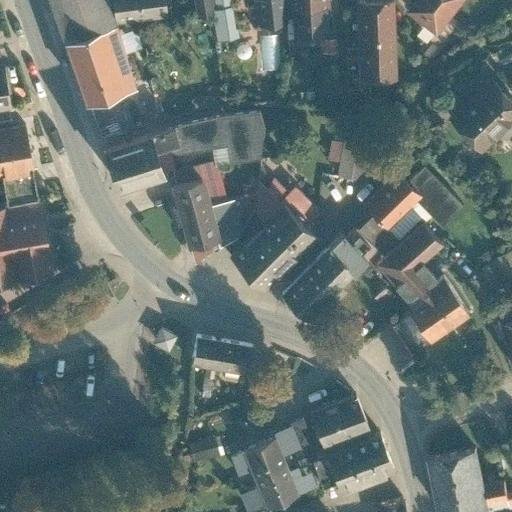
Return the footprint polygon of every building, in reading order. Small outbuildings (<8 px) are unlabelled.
[(108,0),(50,0),(64,38),(103,25),(124,87),(137,84),(108,0)] [(168,12),(165,0),(114,0),(118,21),(168,12)] [(210,0),(194,0),(199,18),(214,15),(210,0)] [(240,50),(229,0),(210,0),(214,15),(222,53),(240,50)] [(255,0),(258,24),(290,21),(287,0),(255,0)] [(326,9),(326,0),(294,0),(296,11),(326,9)] [(459,0),(413,0),(405,11),(433,33),(459,0)] [(400,77),(396,2),(374,3),(361,3),(363,48),(346,48),(347,61),(362,61),(363,79),(400,77)] [(298,37),(328,35),(326,9),(296,11),(298,37)] [(103,25),(64,38),(83,101),(124,87),(103,25)] [(0,106),(11,105),(3,59),(0,60),(0,106)] [(480,145),(511,113),(511,97),(489,74),(449,114),(480,145)] [(137,124),(126,93),(124,87),(83,101),(96,138),(137,124)] [(259,152),(261,109),(224,114),(161,125),(167,141),(170,150),(225,142),(230,158),(259,152)] [(31,165),(23,122),(0,126),(0,170),(4,170),(31,165)] [(161,125),(103,144),(116,183),(160,169),(155,144),(167,141),(161,125)] [(348,139),(342,171),(371,176),(377,144),(348,139)] [(219,182),(212,156),(174,166),(177,177),(202,170),(206,186),(219,182)] [(461,199),(424,161),(407,177),(422,191),(416,195),(431,212),(439,221),(461,199)] [(36,198),(33,175),(31,165),(4,170),(9,202),(36,198)] [(407,177),(399,168),(364,200),(373,209),(385,223),(416,195),(422,191),(407,177)] [(177,177),(169,180),(186,242),(218,234),(209,200),(206,186),(202,170),(177,177)] [(303,219),(318,205),(295,181),(287,187),(275,173),(251,206),(265,219),(282,200),(303,219)] [(240,229),(231,193),(209,200),(218,234),(221,241),(240,229)] [(373,209),(355,225),(383,255),(425,217),(431,212),(416,195),(385,223),(373,209)] [(0,275),(48,267),(36,198),(9,202),(0,203),(0,275)] [(265,219),(234,254),(265,282),(314,229),(303,219),(282,200),(265,219)] [(468,312),(444,272),(424,255),(444,238),(425,217),(383,255),(375,260),(408,305),(410,315),(392,320),(410,346),(468,312)] [(368,249),(343,227),(329,243),(354,265),(368,249)] [(354,265),(329,243),(284,287),(309,312),(354,265)] [(504,295),(511,289),(511,267),(501,252),(483,264),(504,295)] [(511,312),(500,317),(511,351),(511,312)] [(253,341),(196,333),(191,366),(249,375),(253,341)] [(376,429),(354,392),(311,409),(325,447),(376,429)] [(389,467),(376,429),(325,447),(339,486),(389,467)] [(196,457),(221,450),(216,432),(191,439),(196,457)] [(295,492),(274,435),(246,445),(267,502),(295,492)] [(488,478),(480,443),(433,453),(445,509),(492,499),(488,478)] [(511,495),(507,475),(488,478),(492,499),(511,495)] [(406,511),(402,493),(379,498),(382,511),(406,511)] [(141,495),(87,511),(161,511),(160,505),(141,495)]
